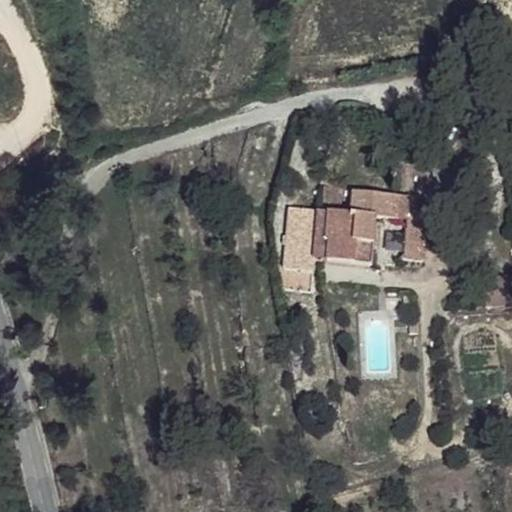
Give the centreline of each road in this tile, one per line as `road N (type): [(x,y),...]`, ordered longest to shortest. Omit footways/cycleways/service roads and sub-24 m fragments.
road 1 (track): [(390,87),(0,211)]
road 2 (tertiary): [(52,511),(0,304)]
